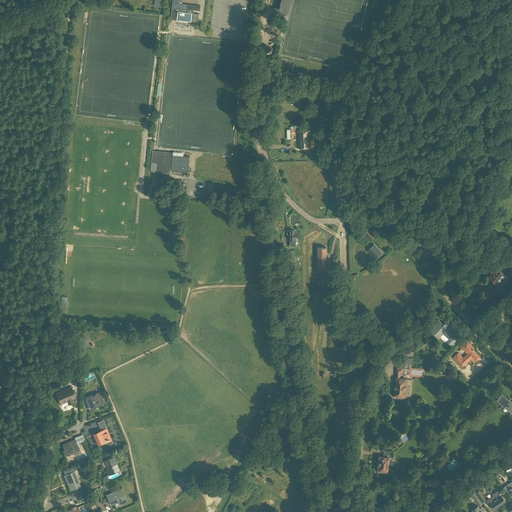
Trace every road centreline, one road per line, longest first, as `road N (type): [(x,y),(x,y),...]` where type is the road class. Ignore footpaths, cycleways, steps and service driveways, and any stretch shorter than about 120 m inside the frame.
road 1 (track): [(46,436),(42,325),(66,2)]
road 2 (track): [(321,511),(264,192)]
road 3 (residential): [(352,511),(363,412),(345,318),(341,219)]
road 4 (residential): [(371,216),(414,250),(460,313),(511,364)]
road 5 (unclassified): [(337,192),(335,127),(388,0)]
road 6 (unclassified): [(267,162),(256,114),(266,37)]
